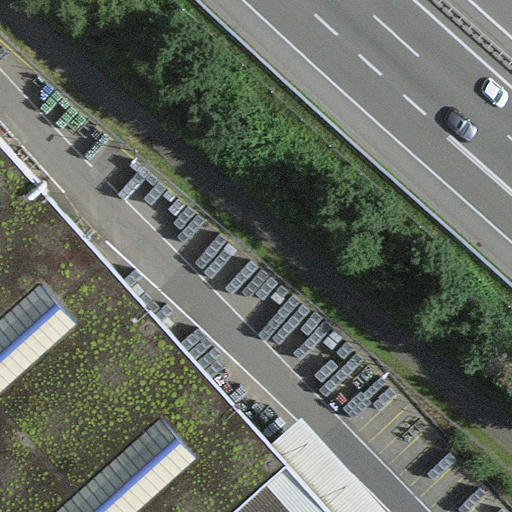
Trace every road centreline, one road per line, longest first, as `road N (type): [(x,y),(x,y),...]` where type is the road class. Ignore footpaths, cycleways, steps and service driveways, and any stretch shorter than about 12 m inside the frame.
road 1 (motorway): [(252,0),(511,228)]
road 2 (motorway): [(369,0),(511,122)]
